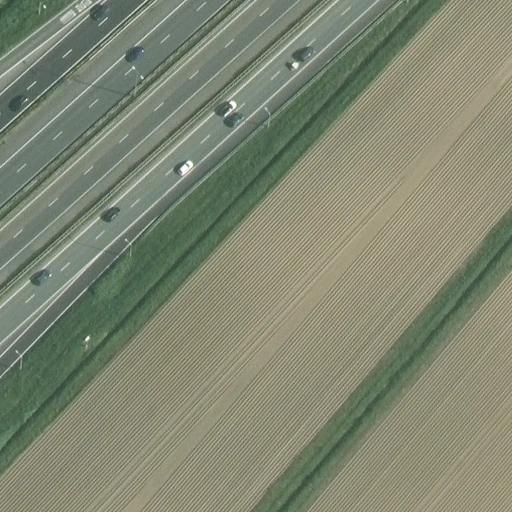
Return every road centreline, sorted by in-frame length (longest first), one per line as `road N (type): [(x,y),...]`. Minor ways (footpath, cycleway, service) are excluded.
road 1 (motorway): [(0,325),(358,0)]
road 2 (motorway): [(0,249),(277,0)]
road 3 (motorway): [(207,0),(0,186)]
road 4 (motorway): [(126,0),(0,112)]
